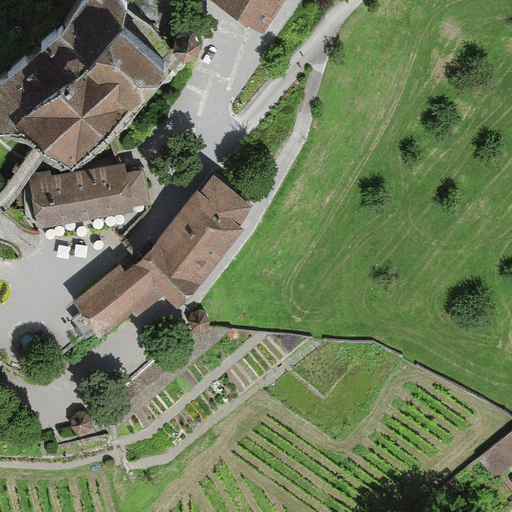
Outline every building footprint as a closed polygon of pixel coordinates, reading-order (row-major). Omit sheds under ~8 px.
[(124,26),(129,4),(126,0),(87,0),(76,11),(63,32),(4,78),(0,81),(0,124),(3,127),(23,128),(44,145),(74,163),(170,67),(124,26)] [(211,0),(212,0),(263,34),(286,0),(211,0)] [(179,34),(176,49),(186,59),(200,53),(203,40),(193,31),(179,34)] [(52,170),(31,174),(35,199),(40,228),(88,220),(108,216),(135,212),(134,207),(149,204),(143,169),(130,172),(127,172),(126,163),(53,175),(52,170)] [(120,265),(74,301),(83,312),(99,337),(133,312),(137,317),(164,295),(177,309),(184,303),(244,229),(240,226),(253,207),(214,175),(200,193),(198,190),(141,261),(130,270),(125,273),(120,265)] [(204,309),(197,309),(191,312),(188,320),(192,327),(199,330),(207,328),(210,322),(209,315),(204,309)] [(93,414),(87,408),(78,408),(72,413),(71,422),(77,428),(88,428),(93,421),(93,414)] [(511,460),(511,428),(481,454),(497,473),(511,460)]
